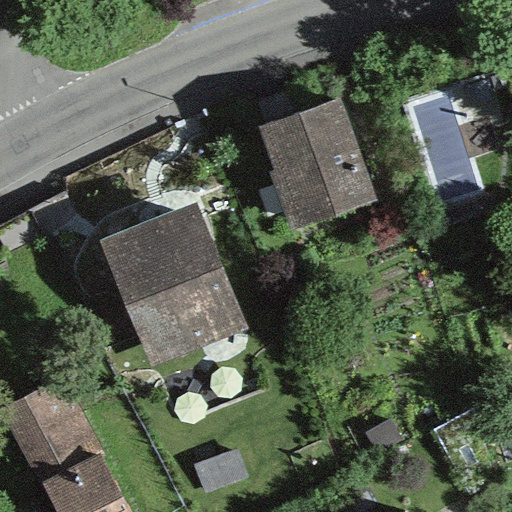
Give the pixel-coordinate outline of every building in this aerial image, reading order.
[(301,219),(371,194),(336,96),(301,108),(294,86),(258,99),(266,121),(301,219)] [(123,241),(117,243),(158,345),(232,316),(191,213),(123,241)] [(497,478),(474,404),(434,426),(470,493),(497,478)] [(24,437),(63,511),(133,511),(79,409),(30,434),(24,437)] [(207,488),(246,474),(236,448),(198,462),(207,488)]
